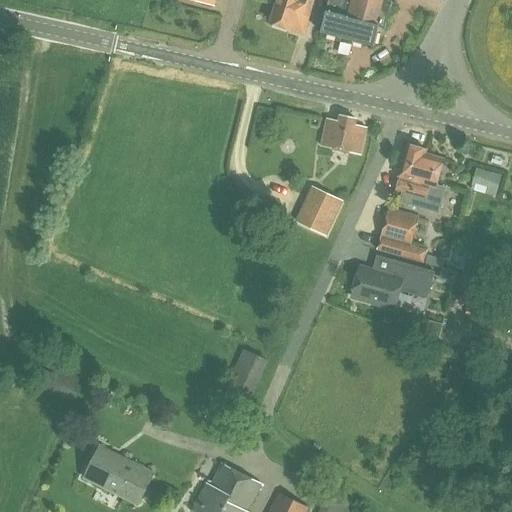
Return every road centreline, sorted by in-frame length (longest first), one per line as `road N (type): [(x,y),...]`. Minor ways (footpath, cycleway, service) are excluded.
road 1 (unknown): [(392,106),(280,387),(299,434),(334,456)]
road 2 (tertiary): [(0,21),(371,102)]
road 3 (tertiary): [(371,102),(498,129)]
